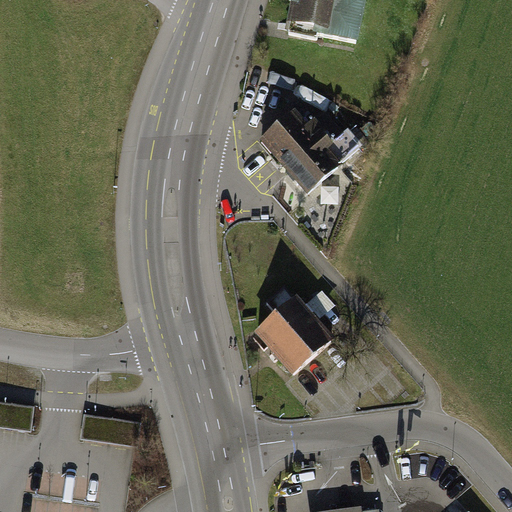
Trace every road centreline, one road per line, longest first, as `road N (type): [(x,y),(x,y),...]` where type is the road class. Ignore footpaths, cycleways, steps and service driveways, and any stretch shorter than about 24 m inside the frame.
road 1 (residential): [(511,492),(469,441),(430,425),(219,453)]
road 2 (unclassified): [(0,345),(106,355),(190,344)]
road 3 (primary): [(175,161),(171,229),(190,344)]
road 4 (primary): [(175,161),(215,18)]
